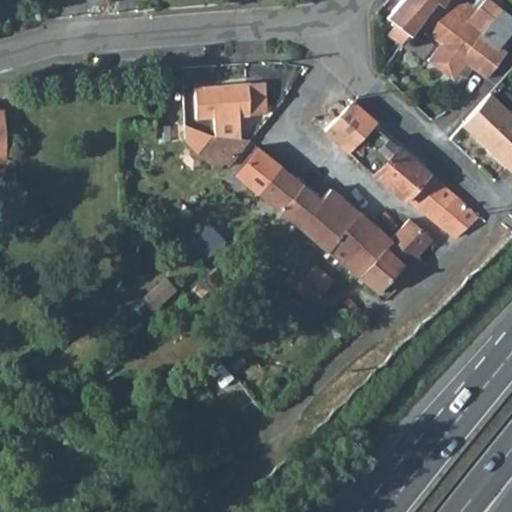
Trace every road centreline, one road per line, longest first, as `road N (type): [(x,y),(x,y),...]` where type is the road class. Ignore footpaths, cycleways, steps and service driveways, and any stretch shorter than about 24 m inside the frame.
road 1 (residential): [(326,16),(52,39),(0,58)]
road 2 (residential): [(494,213),(340,56),(326,16)]
road 3 (trunk): [(511,351),(386,506)]
